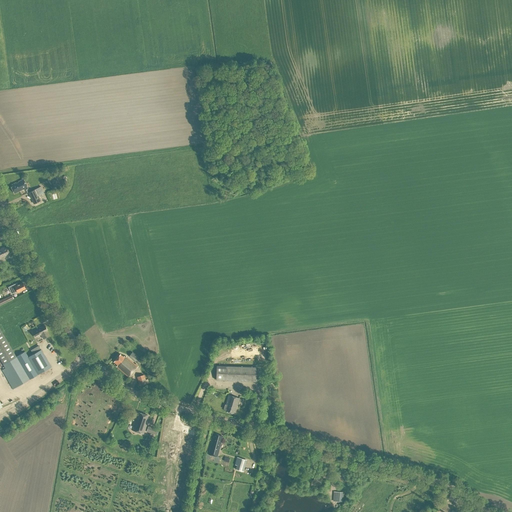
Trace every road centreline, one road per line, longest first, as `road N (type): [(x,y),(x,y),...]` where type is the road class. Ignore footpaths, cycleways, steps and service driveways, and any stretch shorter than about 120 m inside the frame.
road 1 (unclassified): [(487,511),(434,480),(142,396),(88,355)]
road 2 (unclassified): [(88,355),(49,301),(0,194)]
